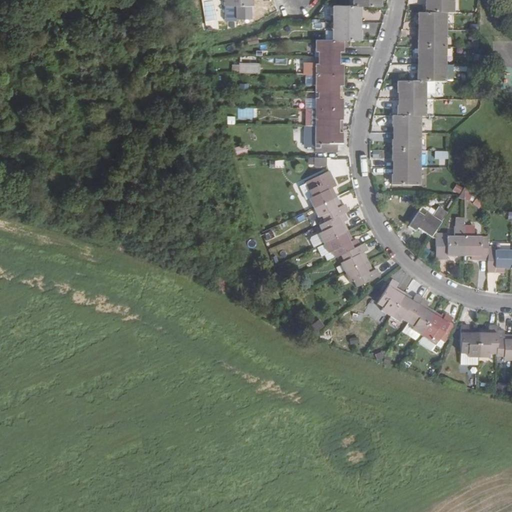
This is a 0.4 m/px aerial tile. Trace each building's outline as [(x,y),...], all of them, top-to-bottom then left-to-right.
[(223,0),(224,5),(240,6),(240,12),(249,12),(249,6),(252,6),(251,0),(223,0)] [(429,0),(429,3),(426,3),(426,14),(445,14),(453,14),(453,3),(453,0),(429,0)] [(333,17),(339,17),(339,23),(356,24),(356,17),(360,17),(360,6),(353,6),(333,6),(333,17)] [(417,24),(420,24),(420,31),(438,31),(445,31),(445,24),(445,14),(426,14),(417,14),(417,24)] [(333,29),(333,40),(343,41),(359,41),(359,30),(356,29),(356,24),(339,23),(339,29),(333,29)] [(420,37),(417,37),(417,48),(445,49),(445,37),(445,31),(438,31),(420,31),(420,37)] [(342,51),(343,41),(333,40),(315,40),(315,52),(321,52),(321,57),(339,57),(339,51),(342,51)] [(445,59),(445,49),(417,48),(417,59),(420,59),(420,64),(438,64),(444,64),(445,59)] [(321,63),(315,64),(315,75),(343,75),(343,64),(339,64),(339,57),(321,57),(321,63)] [(239,62),(238,73),(260,74),(261,63),(239,62)] [(303,75),(314,75),(314,62),(303,62),(303,75)] [(417,71),(417,82),(425,82),(444,82),(444,64),(438,64),(420,64),(420,65),(420,71),(417,71)] [(452,83),(453,64),(444,64),(444,82),(452,83)] [(342,86),(343,75),(315,75),(315,85),(315,92),(321,92),(339,92),(342,92),(342,86)] [(425,99),(425,82),(417,82),(397,82),(397,93),(401,93),(400,99),(418,99),(425,99)] [(315,92),(315,98),(315,109),(342,109),(343,98),(342,92),(339,92),(321,92),(315,92)] [(315,109),(315,98),(308,98),(307,99),(307,109),(315,109)] [(401,106),(397,106),(397,117),(419,117),(424,117),(425,99),(418,99),(400,99),(401,106)] [(425,99),(424,117),(434,117),(433,99),(425,99)] [(255,119),(255,108),(238,107),(237,118),(255,119)] [(315,120),(315,109),(307,109),(307,126),(315,126),(315,120)] [(315,120),(315,126),(321,126),(338,126),(338,120),(342,120),(342,109),(315,109),(315,120)] [(392,128),(395,128),(395,134),(412,135),(419,135),(419,117),(397,117),(392,116),(392,128)] [(315,133),(321,133),(321,126),(315,126),(307,126),(304,126),(304,147),(315,147),(315,144),(315,133)] [(321,133),(315,133),(315,144),(342,144),(342,132),(338,132),(338,126),(321,126),(321,133)] [(395,140),(392,140),(391,151),(419,151),(419,140),(419,135),(412,135),(395,134),(395,140)] [(249,151),(247,143),(234,147),(236,154),(249,151)] [(328,153),(328,144),(315,144),(315,147),(315,153),(328,153)] [(391,162),(395,162),(395,168),(412,168),(419,169),(419,162),(419,151),(391,151),(391,162)] [(436,151),(436,162),(449,162),(448,151),(436,151)] [(326,159),(314,159),(314,167),(326,167),(326,159)] [(419,169),(412,168),(395,168),(395,175),(392,175),(392,186),(418,187),(419,175),(419,169)] [(312,198),(308,200),(313,209),(336,198),(332,189),(336,187),(329,172),(304,183),(312,198)] [(318,219),(321,217),(324,224),(347,212),(348,212),(345,205),(341,207),(336,198),(313,209),(318,219)] [(415,232),(416,229),(430,238),(447,213),(437,208),(435,212),(423,205),(408,227),(415,232)] [(350,218),(347,212),(324,224),(318,227),(321,232),(318,234),(322,243),(348,231),(343,222),(350,218)] [(463,256),(463,244),(463,227),(454,227),(454,238),(440,238),(439,260),(447,260),(447,256),(463,256)] [(480,260),(487,261),(487,255),(487,248),(488,243),(488,238),(481,238),(474,238),(474,227),(463,227),(463,244),(463,256),(480,256),(480,260)] [(331,253),(334,259),(340,256),(363,245),(360,238),(353,241),(348,231),(322,243),(328,254),(331,253)] [(322,243),(318,234),(310,238),(309,240),(312,247),(322,243)] [(327,263),(334,259),(331,253),(328,254),(322,244),(316,247),(321,258),(324,256),(327,263)] [(343,263),(340,265),(344,273),(368,262),(363,253),(368,251),(364,244),(363,245),(340,256),(343,263)] [(495,269),(511,269),(511,251),(494,251),(494,248),(487,248),(487,255),(487,261),(487,273),(495,273),(495,269)] [(377,269),(373,272),(368,262),(344,273),(349,284),(352,282),(356,289),(380,277),(377,269)] [(398,285),(392,280),(376,304),(383,308),(381,311),(390,317),(404,294),(396,288),(398,285)] [(415,296),(413,299),(404,294),(390,317),(400,323),(401,320),(407,323),(422,299),(415,296)] [(426,308),(429,304),(422,299),(407,323),(413,327),(411,330),(421,336),(435,313),(426,308)] [(446,315),(443,318),(435,313),(421,336),(430,342),(432,340),(437,343),(439,340),(445,343),(455,327),(450,323),(453,319),(446,315)] [(317,333),(325,326),(320,319),(311,326),(317,333)] [(468,358),(478,358),(478,331),(468,331),(469,326),(460,326),(460,355),(467,355),(468,358)] [(488,355),(496,355),(496,331),(497,327),(488,327),(488,331),(478,331),(478,358),(488,358),(488,355)] [(321,331),(320,341),(331,342),(333,332),(321,331)] [(511,335),(504,335),(504,331),(496,331),(496,355),(496,358),(503,358),(503,362),(511,361),(511,335)]
